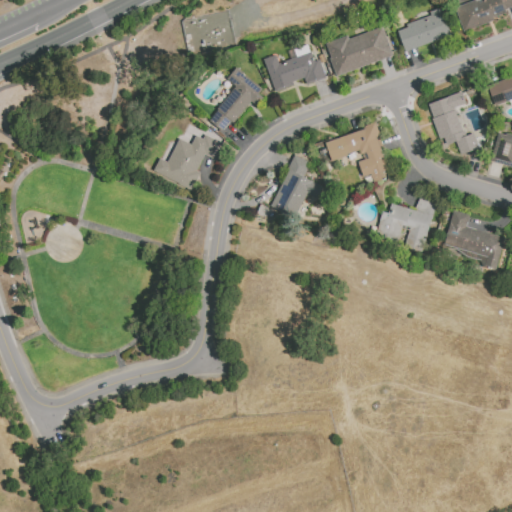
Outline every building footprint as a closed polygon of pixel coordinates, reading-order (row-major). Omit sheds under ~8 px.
[(511,0),(511,7),(506,10),(507,13),(493,19),(494,21),(464,32),(455,8),(475,0),(511,0)] [(443,8),(453,36),(405,52),(398,31),(407,28),(406,24),(431,16),(430,13),(443,8)] [(326,44),(348,36),(350,39),(382,27),(393,56),(336,77),(329,59),(331,58),(326,44)] [(264,59),(275,55),(279,64),(311,52),(315,62),(319,60),(326,78),(308,85),(305,78),(293,82),(294,86),(276,92),(264,59)] [(237,68),(243,73),(242,75),(247,79),(247,78),(256,86),(257,84),(262,89),(233,123),(231,121),(222,132),(209,121),(218,111),(217,109),(236,87),(227,80),(237,68)] [(488,86),(511,77),(511,100),(495,107),(488,86)] [(462,92),(467,103),(454,108),(463,131),(465,131),(467,136),(473,133),(476,141),(468,144),(471,151),(461,155),(455,141),(446,145),(444,138),(440,140),(431,119),(433,118),(428,105),(462,92)] [(376,123),(380,134),(378,134),(384,149),(381,150),(390,174),(380,177),(381,180),(373,183),(371,175),(364,178),(358,162),(365,160),(363,154),(361,155),(359,150),(347,154),(348,156),(332,162),(330,158),(332,157),(327,143),(365,129),(364,127),(376,123)] [(511,167),(491,162),(498,133),(505,135),(506,133),(511,134),(511,167)] [(180,139),(191,145),(196,136),(203,140),(205,136),(219,142),(216,149),(209,146),(202,160),(201,160),(196,171),(201,173),(194,187),(156,168),(160,159),(168,163),(180,139)] [(295,155),(311,164),(304,177),(325,187),(318,200),(307,194),(295,218),(271,207),(289,170),(288,169),(295,155)] [(391,203),(414,210),(421,197),(436,202),(421,253),(404,247),(410,228),(402,225),(398,240),(376,234),(383,212),(388,213),(391,203)] [(454,211),(470,215),(466,227),(505,238),(495,271),(485,268),(488,257),(444,244),(454,211)]
